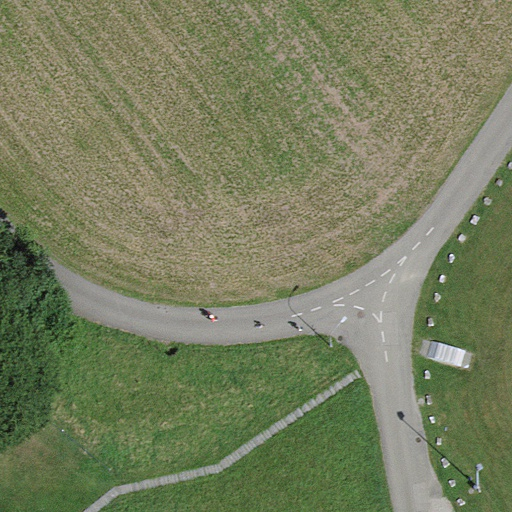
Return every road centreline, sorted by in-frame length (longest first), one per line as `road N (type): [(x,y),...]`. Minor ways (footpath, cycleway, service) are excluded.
road 1 (residential): [(0,233),(70,286),(163,320),(230,323),(381,292)]
road 2 (residential): [(409,511),(381,292)]
road 3 (residential): [(381,292),(458,199),(511,115)]
